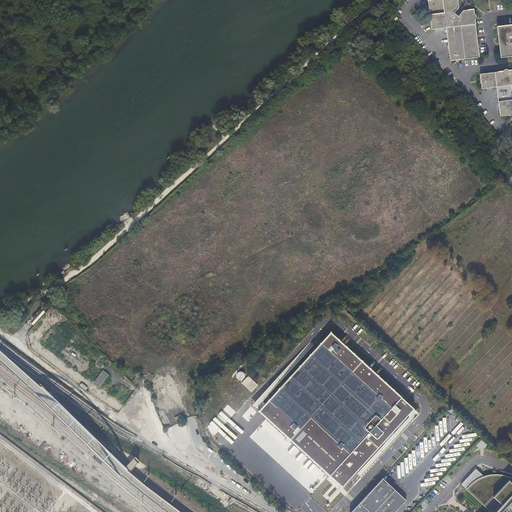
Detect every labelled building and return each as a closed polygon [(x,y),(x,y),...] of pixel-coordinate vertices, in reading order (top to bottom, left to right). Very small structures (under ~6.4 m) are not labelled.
[(447,27),(451,60),(479,56),(473,9),(463,10),(462,11),(458,8),(459,7),(457,0),(429,0),(428,0),(432,29),(438,29),(438,28),(447,27)] [(511,24),(497,27),(502,58),(511,56),(511,24)] [(511,70),(481,74),(483,89),(496,87),(500,116),(511,114),(511,70)] [(330,333),(258,412),(342,488),(413,409),(330,333)] [(93,383),(99,387),(108,375),(103,371),(93,383)] [(487,445),(481,439),(476,445),(478,448),(484,448),(487,445)] [(481,477),(483,477),(474,469),(460,485),(465,490),(465,489),(467,490),(466,491),(488,511),(494,511),(497,509),(495,508),(493,510),(468,487),(467,487),(468,486),(470,484),(472,482),(474,481),(476,479),(479,478),(481,477)] [(511,511),(511,478),(506,476),(501,475),(499,475),(496,475),(491,475),(488,475),(486,476),(483,477),(481,477),(479,478),(476,479),(474,481),(472,482),(470,484),(468,486),(467,487),(468,487),(493,510),(495,508),(497,509),(494,511),(511,511)] [(351,511),(394,511),(406,500),(383,478),(351,511)] [(372,486),(367,482),(350,501),(355,506),(372,486)] [(291,504),(298,497),(291,489),(283,496),(291,504)]
